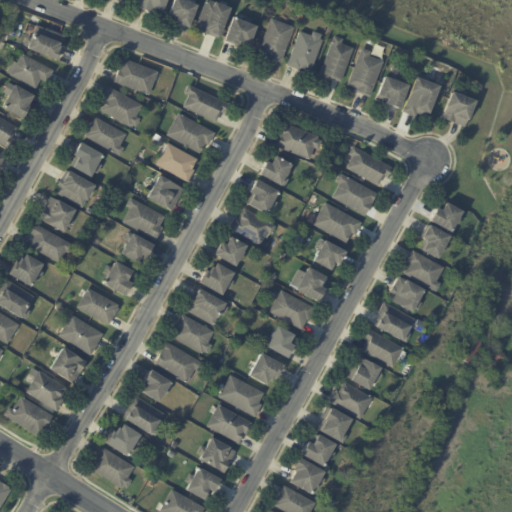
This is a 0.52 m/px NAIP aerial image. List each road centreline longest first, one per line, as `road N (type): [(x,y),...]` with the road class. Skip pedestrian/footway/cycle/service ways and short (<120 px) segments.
road 1 (residential): [(26,511),(181,254),(259,95)]
road 2 (residential): [(10,0),(361,133),(425,166)]
road 3 (residential): [(425,166),(234,511)]
road 4 (residential): [(103,37),(0,232)]
road 5 (residential): [(109,511),(0,450)]
